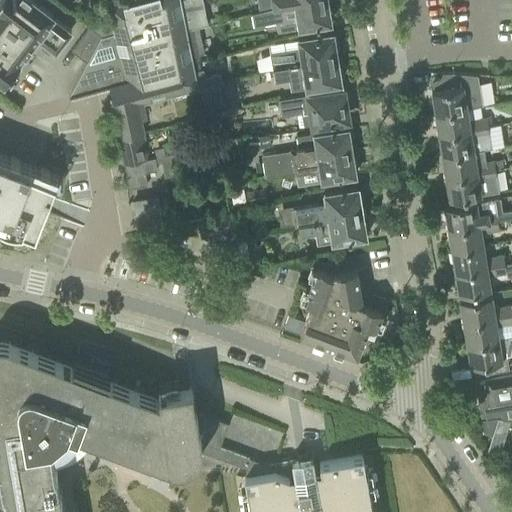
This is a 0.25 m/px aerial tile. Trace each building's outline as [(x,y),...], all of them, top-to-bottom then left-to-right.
[(70,29),(52,15),(53,14),(34,0),(0,0),(0,79),(3,82),(8,75),(10,76),(16,70),(14,68),(19,61),(18,60),(25,51),(27,52),(32,46),(30,44),(37,35),(44,41),(43,43),(50,48),(51,46),(55,49),(70,29)] [(104,0),(108,15),(113,32),(101,35),(100,35),(86,61),(77,78),(68,96),(69,95),(95,88),(107,85),(109,85),(111,85),(114,94),(112,95),(112,96),(111,97),(113,108),(115,108),(115,111),(114,111),(114,112),(144,104),(144,103),(198,89),(194,70),(192,61),(191,56),(186,28),(180,0),(104,0)] [(202,24),(196,0),(180,0),(186,28),(202,24)] [(326,0),(310,0),(273,6),(273,7),(275,20),(277,30),(298,27),(305,26),(326,22),(327,22),(328,22),(329,22),(329,21),(330,21),(331,21),(331,20),(331,19),(332,19),(332,18),(332,17),(333,17),(333,16),(333,15),(332,14),(332,13),(332,12),(331,12),(331,11),(330,11),(330,10),(329,10),(328,9),(326,0)] [(113,32),(108,15),(84,22),(89,26),(101,35),(113,32)] [(202,25),(202,24),(186,28),(191,56),(204,54),(199,26),(202,25)] [(100,35),(101,35),(89,26),(70,49),(86,61),(100,35)] [(300,48),(270,53),(272,67),(336,57),(334,46),(336,45),(334,35),(332,36),(332,32),(312,35),(298,37),(300,48)] [(336,57),(272,67),(274,81),(305,76),(306,87),(320,84),(340,81),(339,78),(341,77),(339,67),(337,68),(336,57)] [(202,68),(194,70),(198,89),(223,82),(221,73),(204,76),(202,68)] [(482,104),(477,74),(451,72),(440,72),(441,79),(431,85),(431,90),(434,112),(466,107),(482,104)] [(310,93),(278,98),(281,114),(297,112),(299,125),(313,122),(326,120),(345,117),(345,113),(347,110),(346,105),(343,103),(341,91),(321,94),(310,96),(310,93)] [(147,117),(144,104),(114,112),(119,137),(144,130),(142,119),(147,117)] [(468,119),(466,107),(434,112),(438,133),(488,125),(486,116),(468,119)] [(492,147),(489,134),(488,125),(438,133),(441,155),(473,150),(492,147)] [(290,149),(261,153),(265,176),(294,171),(292,159),(351,150),(349,141),(352,138),(351,131),(347,129),(347,127),(327,130),(296,135),(298,146),(290,147),(290,149)] [(144,132),(144,130),(119,137),(117,138),(123,162),(124,162),(147,157),(142,133),(144,132)] [(57,173),(0,150),(0,225),(5,228),(10,229),(16,230),(22,230),(22,229),(34,233),(57,173)] [(351,150),(292,159),(294,171),(294,172),(320,168),(321,179),(335,177),(355,174),(354,171),(357,168),(356,162),(352,160),(351,150)] [(475,162),(473,150),(441,155),(445,177),(495,168),(494,159),(475,162)] [(179,173),(175,151),(155,156),(156,162),(161,161),(164,176),(179,173)] [(154,155),(147,157),(124,162),(126,173),(125,174),(127,187),(147,183),(145,170),(157,168),(154,155)] [(499,191),(497,177),(495,168),(445,177),(449,199),(499,191)] [(295,207),(290,208),(292,218),(292,222),(297,221),(361,211),(359,200),(361,197),(360,192),(357,190),(357,186),(337,189),(323,192),(325,202),(295,207)] [(511,209),(511,208),(502,210),(499,196),(485,199),(475,201),(463,202),(444,206),(447,228),(497,220),(511,217),(511,209)] [(137,232),(163,227),(158,197),(132,201),(137,232)] [(210,200),(213,214),(226,211),(223,197),(210,200)] [(226,211),(213,214),(196,219),(200,236),(215,242),(217,238),(220,239),(221,243),(234,239),(233,239),(226,211)] [(361,211),(297,221),(300,235),(315,233),(317,243),(332,241),(346,239),(365,236),(365,232),(367,229),(366,224),(363,222),(361,211)] [(498,229),(497,220),(447,228),(451,250),(482,244),(480,232),(498,229)] [(245,236),(235,239),(233,239),(234,239),(221,243),(220,239),(217,238),(215,242),(209,258),(237,269),(242,268),(239,255),(249,253),(245,236)] [(484,257),(482,244),(451,250),(455,271),(504,263),(502,254),(484,257)] [(487,275),(505,272),(504,263),(455,271),(458,293),(489,288),(487,275)] [(365,266),(330,272),(316,266),(303,299),(311,302),(299,333),(356,354),(368,324),(375,326),(385,299),(370,293),(369,290),(358,293),(357,286),(359,286),(358,277),(367,275),(365,266)] [(511,304),(493,307),(491,294),(459,299),(463,322),(511,313),(511,304)] [(511,313),(463,322),(466,343),(498,338),(511,335),(511,313)] [(511,355),(511,351),(511,335),(498,338),(466,343),(470,365),(473,365),(474,369),(480,371),(480,374),(508,369),(506,355),(511,355)] [(0,511),(63,511),(51,442),(70,427),(171,464),(173,465),(176,465),(179,466),(182,465),(185,464),(188,463),(191,461),(194,459),(196,457),(199,453),(199,451),(200,450),(245,466),(244,465),(263,462),(219,446),(228,422),(195,410),(191,384),(178,387),(176,377),(158,380),(160,390),(157,390),(158,396),(107,377),(109,373),(73,360),(72,364),(8,340),(5,339),(2,339),(0,338),(0,511)] [(511,374),(498,377),(479,381),(486,417),(497,416),(511,420),(511,374)] [(372,511),(362,454),(319,462),(299,465),(299,467),(294,468),(292,456),(263,462),(244,465),(245,466),(246,474),(244,475),(250,511),(372,511)]
